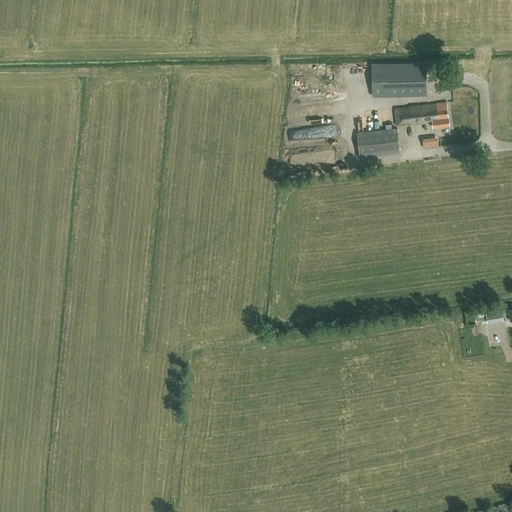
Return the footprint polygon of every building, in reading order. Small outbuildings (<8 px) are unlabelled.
[(427,64),(373,65),(374,97),(427,96),(427,64)] [(351,74),(351,86),(364,86),(364,73),(351,74)] [(448,116),(447,101),(436,102),(436,103),(410,105),(410,107),(395,108),(396,125),(412,123),(412,124),(427,122),(427,120),(432,120),(433,126),(450,124),(449,116),(448,116)] [(382,130),(381,119),(357,121),(358,132),(357,132),(360,156),(389,153),(390,159),(399,158),(399,152),(397,128),(382,130)] [(425,141),(425,151),(438,150),(438,141),(425,141)] [(405,150),(405,159),(420,160),(420,150),(405,150)] [(490,322),(504,319),(501,308),(488,310),(490,322)]
